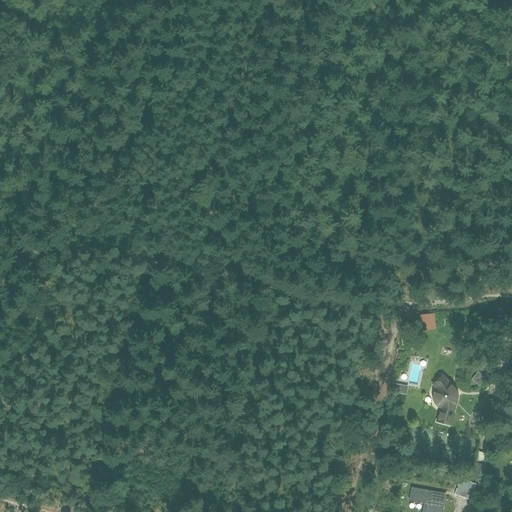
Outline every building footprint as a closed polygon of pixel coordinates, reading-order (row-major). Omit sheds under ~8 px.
[(421,331),(436,329),(434,313),(419,315),(421,331)] [(436,422),(450,426),(458,402),(459,400),(459,398),(459,397),(459,394),(458,392),(458,390),(457,389),(442,373),(431,383),(434,388),(434,389),(433,390),(432,391),(432,393),(432,394),(432,396),(432,397),(432,399),(432,400),(433,402),(433,403),(434,404),(435,405),(436,407),(437,407),(440,409),(436,422)] [(394,383),(392,389),(399,391),(401,384),(394,383)] [(484,482),(489,467),(475,461),(469,476),(484,482)] [(461,478),(454,494),(470,501),(476,484),(461,478)] [(441,511),(445,493),(409,487),(407,500),(425,503),(426,501),(427,501),(424,511),(441,511)]
